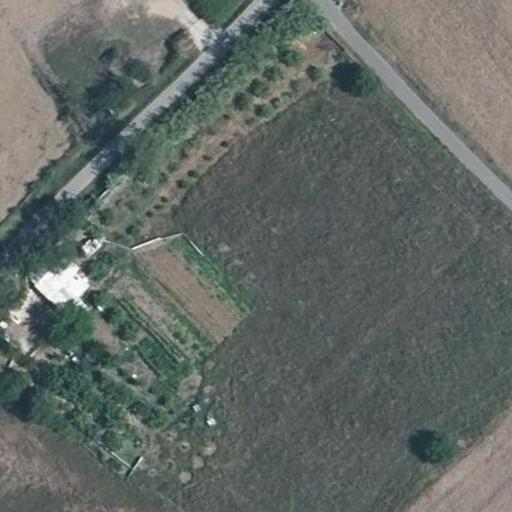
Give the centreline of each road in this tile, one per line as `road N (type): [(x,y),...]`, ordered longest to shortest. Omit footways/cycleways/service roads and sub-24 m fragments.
road 1 (unclassified): [(264,0),(0,266)]
road 2 (track): [(319,0),(511,199)]
